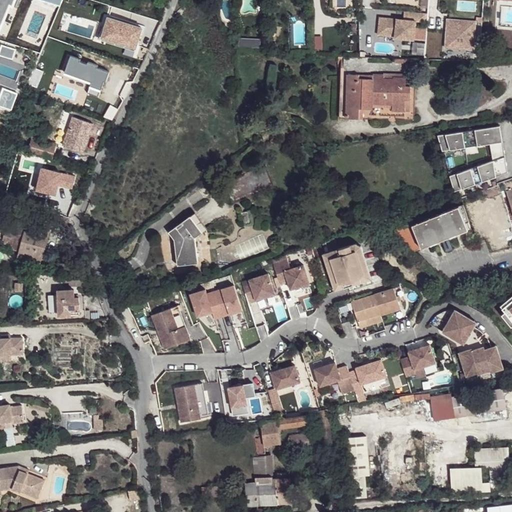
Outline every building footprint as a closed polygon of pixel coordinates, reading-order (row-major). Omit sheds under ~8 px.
[(0,0),(0,28),(2,29),(12,4),(14,5),(16,0),(0,0)] [(412,13),(403,12),(403,21),(379,20),(379,37),(396,38),(396,39),(415,40),(416,22),(426,22),(427,13),(412,13)] [(107,14),(100,37),(136,49),(143,26),(107,14)] [(466,30),(472,30),(471,18),(449,19),(450,34),(466,33),(466,30)] [(67,40),(79,45),(81,40),(69,34),(67,40)] [(0,54),(12,59),(15,48),(2,44),(0,50),(0,54)] [(410,45),(401,45),(401,58),(404,58),(411,58),(410,45)] [(326,66),(338,67),(338,59),(326,58),(326,66)] [(383,77),(383,75),(347,74),(346,116),(377,117),(378,113),(390,113),(396,113),(406,114),(406,118),(414,118),(415,108),(409,108),(410,86),(416,86),(416,73),(407,73),(407,76),(393,76),(394,77),(383,77)] [(346,116),(347,74),(341,74),(339,116),(346,116)] [(0,106),(11,111),(18,94),(5,88),(0,100),(0,106)] [(89,132),(93,122),(74,115),(70,126),(89,132)] [(83,151),(89,132),(70,126),(63,145),(83,151)] [(498,126),(483,129),(485,145),(489,144),(500,139),(498,126)] [(438,136),(443,152),(485,145),(483,129),(438,136)] [(29,146),(36,148),(38,138),(32,136),(29,146)] [(29,146),(27,151),(32,152),(50,157),(53,158),(57,144),(38,138),(36,148),(29,146)] [(494,162),(497,178),(509,176),(506,160),(494,162)] [(494,162),(448,169),(453,185),(497,178),(494,162)] [(26,164),(22,179),(42,184),(46,169),(26,164)] [(501,182),(488,187),(490,195),(504,190),(501,182)] [(471,228),(463,205),(413,224),(411,220),(390,229),(413,251),(471,228)] [(371,220),(389,216),(388,209),(369,214),(371,220)] [(244,226),(254,223),(251,212),(242,214),(244,226)] [(194,214),(170,232),(177,241),(179,266),(197,264),(195,239),(206,231),(194,214)] [(48,228),(12,218),(5,242),(13,245),(12,248),(21,250),(41,256),(42,256),(48,235),(47,235),(48,228)] [(323,254),(336,295),(373,283),(361,246),(356,243),(323,254)] [(19,257),(39,262),(41,256),(21,250),(19,257)] [(300,251),(272,260),(280,285),(288,282),(291,290),(310,284),(300,251)] [(269,273),(241,282),(248,304),(256,301),(256,300),(275,294),(269,273)] [(243,312),(234,285),(215,292),(223,318),(243,312)] [(405,301),(401,285),(395,287),(400,302),(405,301)] [(380,313),(401,307),(400,302),(395,287),(352,300),(359,324),(369,321),(368,318),(381,314),(380,313)] [(80,311),(79,299),(74,299),(73,291),(58,291),(59,317),(71,316),(71,312),(80,311)] [(223,318),(215,292),(207,294),(206,291),(191,296),(198,318),(212,313),(215,321),(223,318)] [(511,296),(501,306),(506,312),(511,319),(511,296)] [(151,315),(164,349),(191,339),(179,308),(172,310),(171,308),(151,315)] [(455,311),(442,332),(463,345),(476,324),(455,311)] [(511,319),(506,312),(502,315),(511,327),(511,319)] [(360,327),(383,321),(381,314),(368,318),(369,321),(359,324),(360,327)] [(0,354),(12,354),(24,354),(24,337),(11,337),(2,338),(0,337),(0,354)] [(410,356),(400,359),(406,377),(416,374),(414,369),(421,367),(436,362),(430,344),(408,351),(410,356)] [(471,349),(459,353),(466,376),(478,372),(479,374),(491,370),(492,373),(499,370),(491,347),(484,349),(483,346),(471,350),(471,349)] [(496,346),(491,347),(499,370),(503,369),(496,346)] [(356,369),(349,372),(354,387),(356,395),(363,393),(361,384),(387,376),(381,359),(356,367),(356,369)] [(349,372),(347,365),(337,369),(334,360),(314,367),(319,384),(337,378),(341,391),(354,387),(349,372)] [(276,388),(268,391),(276,416),(284,415),(276,389),(300,381),(295,364),(271,372),(276,388)] [(416,374),(406,377),(408,382),(424,376),(421,367),(414,369),(416,374)] [(174,388),(181,422),(201,418),(201,415),(208,414),(203,383),(174,388)] [(227,387),(232,415),(248,413),(246,397),(254,396),(252,383),(227,387)] [(451,392),(430,395),(435,419),(505,408),(502,388),(452,397),(451,392)] [(33,402),(32,407),(49,413),(50,407),(33,402)] [(0,405),(0,421),(3,421),(12,420),(12,423),(23,422),(21,405),(10,407),(5,408),(4,404),(0,405)] [(324,409),(318,410),(323,446),(330,445),(324,409)] [(307,424),(306,415),(278,419),(280,428),(307,424)] [(278,419),(261,422),(262,427),(265,443),(282,441),(280,428),(278,419)] [(265,443),(262,427),(254,428),(258,454),(265,452),(265,443)] [(308,432),(289,435),(288,437),(288,442),(309,439),(308,432)] [(369,474),(367,434),(347,436),(351,497),(367,496),(365,475),(369,474)] [(419,438),(420,449),(428,448),(429,457),(440,456),(438,437),(419,438)] [(309,439),(288,442),(287,444),(288,452),(310,448),(309,439)] [(490,490),(490,483),(482,483),(482,469),(491,468),(492,479),(496,479),(496,486),(506,485),(506,478),(510,478),(508,447),(475,449),(476,468),(467,469),(468,484),(475,484),(475,491),(490,490)] [(270,455),(254,457),(255,477),(256,477),(272,475),(270,455)] [(62,464),(59,464),(59,467),(66,475),(70,475),(70,472),(62,464)] [(0,495),(2,495),(1,490),(12,489),(29,495),(32,487),(41,490),(45,480),(28,474),(20,470),(21,467),(19,466),(0,468),(0,495)] [(272,478),(272,475),(256,477),(257,482),(247,483),(249,504),(258,503),(277,502),(292,502),(290,478),(277,478),(272,478)] [(223,484),(201,485),(201,496),(224,495),(223,484)] [(32,487),(29,495),(38,499),(41,490),(32,487)] [(138,488),(128,490),(130,500),(140,497),(138,488)]
